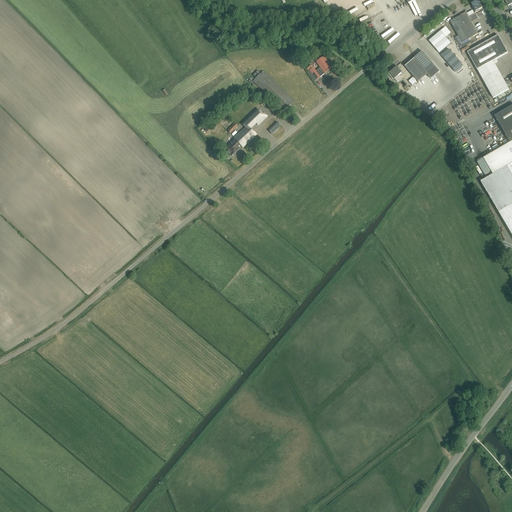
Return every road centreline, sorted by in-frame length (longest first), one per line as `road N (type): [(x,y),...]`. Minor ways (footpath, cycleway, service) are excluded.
road 1 (unclassified): [(0,361),(82,308),(450,0)]
road 2 (track): [(299,325),(375,244),(470,377),(433,420),(454,462)]
road 3 (unknown): [(511,250),(474,175),(471,128),(511,101)]
road 4 (unclassified): [(422,511),(511,385)]
